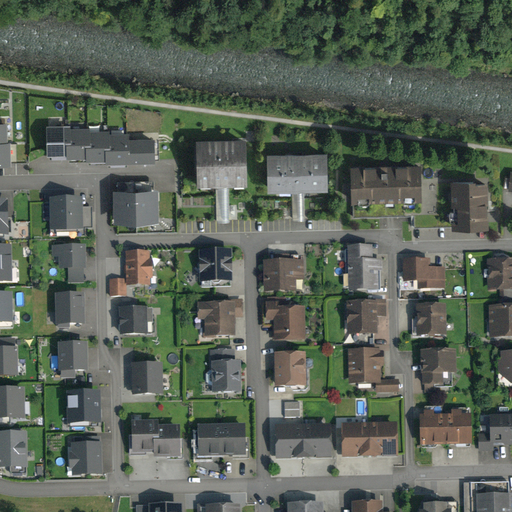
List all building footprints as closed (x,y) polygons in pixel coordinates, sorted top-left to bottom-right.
[(69,127),(48,128),(49,156),(67,155),(66,143),(70,143),(69,130),(69,127)] [(88,129),(69,130),(70,143),(66,143),(67,155),(67,158),(87,157),(86,146),(88,146),(88,133),(88,129)] [(108,132),(88,133),(88,146),(86,146),(87,157),(87,161),(107,160),(106,149),(109,149),(108,136),(108,132)] [(128,135),(108,136),(109,149),(106,149),(107,160),(107,164),(130,163),(129,141),(128,135)] [(153,140),(129,141),(130,163),(154,162),(153,140)] [(0,164),(9,165),(9,145),(5,145),(0,144),(0,164)] [(243,146),(200,146),(200,184),(243,183),(243,146)] [(324,159),(271,159),(271,190),(324,190),(324,159)] [(417,170),(353,174),(354,202),(418,199),(417,170)] [(484,188),(454,189),(454,227),(485,227),(484,188)] [(119,223),(154,222),(153,194),(118,195),(119,223)] [(55,233),(79,232),(78,203),(53,204),(55,233)] [(349,245),(349,259),(348,259),(348,289),(383,288),(383,258),(373,258),(373,245),(349,245)] [(70,280),(84,280),(83,250),(61,250),(61,268),(70,268),(70,280)] [(124,276),(107,276),(108,297),(125,297),(125,287),(151,287),(150,250),(124,251),(124,276)] [(0,282),(9,283),(9,252),(0,252),(0,282)] [(447,264),(431,265),(430,254),(406,255),(407,275),(408,289),(432,288),(432,287),(447,286),(447,264)] [(228,257),(203,258),(203,286),(228,286),(228,257)] [(511,263),(490,265),(491,291),(511,289),(511,263)] [(296,266),(267,266),(267,293),(296,292),(296,266)] [(0,298),(0,324),(9,324),(8,299),(0,298)] [(376,298),(345,298),(345,339),(376,338),(376,298)] [(81,301),(60,301),(60,327),(81,326),(81,301)] [(273,302),(274,341),(305,341),(304,301),(273,302)] [(238,305),(202,306),(203,312),(194,312),(194,322),(202,322),(203,339),(231,338),(230,322),(239,321),(238,305)] [(444,309),(417,310),(418,339),(445,338),(444,309)] [(511,310),(490,312),(491,340),(511,338),(511,310)] [(145,313),(123,314),(124,336),(145,335),(145,313)] [(83,349),(63,350),(63,373),(84,372),(83,349)] [(0,377),(15,377),(14,352),(0,352),(0,377)] [(377,354),(352,354),(353,384),(377,383),(377,354)] [(451,355),(425,356),(426,386),(440,386),(440,375),(451,374),(451,355)] [(511,357),(503,357),(503,386),(511,385),(511,357)] [(302,358),(277,359),(278,388),(303,387),(302,358)] [(238,367),(214,367),(215,393),(239,392),(238,367)] [(159,370),(132,370),(133,399),(160,399),(159,370)] [(0,417),(20,418),(19,394),(0,394),(0,417)] [(71,425),(97,425),(96,398),(70,398),(71,425)] [(285,405),(285,421),(299,421),(300,406),(285,405)] [(445,419),(422,420),(423,445),(445,445),(445,419)] [(467,419),(445,419),(445,445),(468,444),(467,419)] [(510,420),(492,421),(492,444),(511,444),(510,420)] [(135,454),(155,453),(155,443),(158,443),(158,432),(158,426),(134,426),(135,454)] [(393,428),(369,429),(370,456),(394,455),(393,428)] [(369,429),(345,430),(346,457),(370,456),(369,429)] [(221,430),(201,431),(202,456),(222,456),(221,430)] [(241,430),(221,430),(222,456),(241,455),(241,430)] [(302,431),(278,432),(279,458),(303,457),(302,431)] [(327,431),(302,431),(303,457),(328,457),(327,431)] [(155,443),(155,453),(155,459),(177,459),(177,432),(158,432),(158,443),(155,443)] [(0,467),(23,468),(23,439),(0,439),(0,467)] [(75,476),(99,475),(98,447),(74,448),(75,476)] [(511,511),(511,496),(468,497),(468,511),(511,511)] [(458,511),(459,501),(423,502),(422,511),(458,511)] [(381,511),(382,502),(353,502),(353,511),(381,511)]
